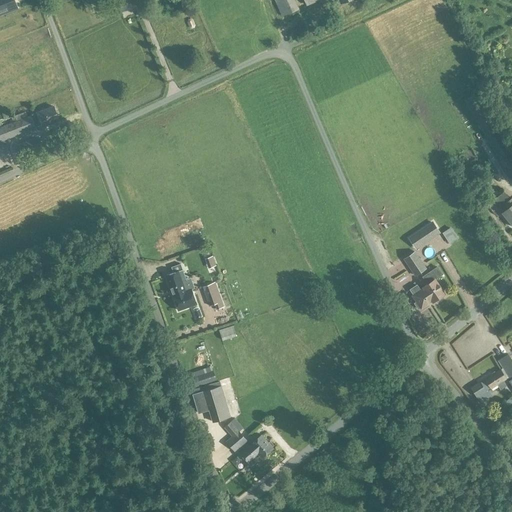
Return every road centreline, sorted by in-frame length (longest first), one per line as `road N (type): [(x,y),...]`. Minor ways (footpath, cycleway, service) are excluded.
road 1 (unclassified): [(423,352),(286,45),(92,135)]
road 2 (unclassified): [(230,511),(92,135)]
road 3 (unclassified): [(232,511),(423,352)]
road 4 (unclassified): [(92,135),(42,0)]
road 5 (unclassified): [(511,463),(423,352)]
